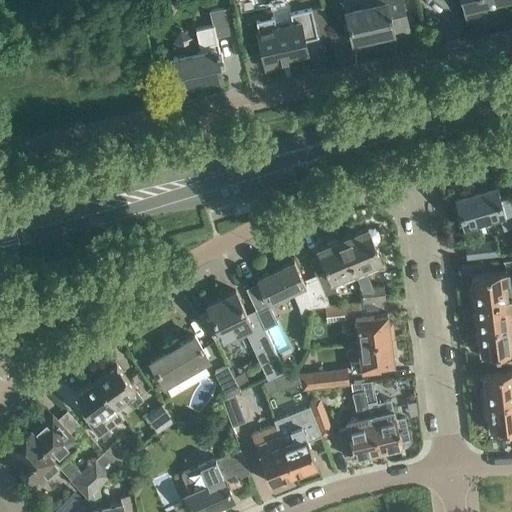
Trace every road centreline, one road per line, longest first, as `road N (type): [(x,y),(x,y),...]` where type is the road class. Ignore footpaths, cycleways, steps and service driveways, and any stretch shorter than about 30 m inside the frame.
road 1 (residential): [(0,399),(144,291),(306,203),(414,165)]
road 2 (residential): [(511,44),(218,112),(207,180)]
road 3 (tertiary): [(207,180),(511,95)]
road 4 (residential): [(452,470),(414,165)]
road 5 (tertiary): [(0,241),(191,185)]
road 6 (tertiary): [(191,185),(0,215)]
road 7 (residential): [(452,470),(347,490),(291,511)]
